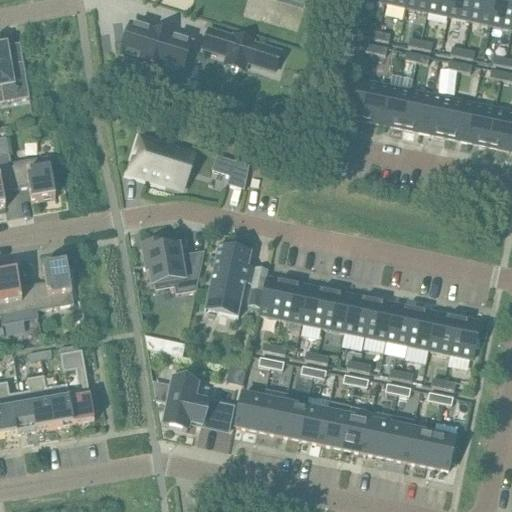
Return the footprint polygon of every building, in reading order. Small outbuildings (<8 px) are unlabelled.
[(270,0),(305,10),(307,0),(270,0)] [(386,0),(385,7),(406,12),(408,0),(386,0)] [(408,0),(406,12),(427,16),(430,0),(408,0)] [(430,0),(427,16),(448,20),(452,0),(430,0)] [(452,0),(448,20),(469,25),(474,0),(452,0)] [(474,0),(469,25),(490,29),(496,0),(474,0)] [(511,0),(496,0),(490,29),(511,34),(511,30),(511,0)] [(131,27),(121,58),(143,65),(142,67),(143,67),(139,80),(155,86),(160,72),(161,73),(162,71),(182,77),(192,47),(172,40),(172,38),(153,32),(152,34),(131,27)] [(209,32),(203,51),(226,59),(230,60),(233,51),(247,56),(244,64),(275,74),(281,55),(253,46),(253,44),(234,38),(234,40),(209,32)] [(367,33),(366,41),(377,43),(379,36),(367,33)] [(379,36),(377,43),(389,46),(390,38),(379,36)] [(409,42),(408,50),(419,52),(421,44),(409,42)] [(421,44),(419,52),(431,55),(433,47),(421,44)] [(364,47),(363,55),(374,57),(376,49),(364,47)] [(0,89),(1,90),(4,105),(30,101),(23,65),(9,68),(6,48),(0,49),(0,89)] [(376,49),(374,57),(386,60),(387,52),(376,49)] [(452,51),(450,59),(462,61),(463,53),(452,51)] [(463,53),(462,61),(473,63),(475,56),(463,53)] [(407,56),(405,64),(417,66),(418,58),(407,56)] [(418,58),(417,66),(428,68),(430,61),(418,58)] [(494,60),(492,68),(504,70),(505,62),(494,60)] [(449,65),(447,72),(459,75),(460,67),(449,65)] [(460,67),(459,75),(470,77),(472,69),(460,67)] [(491,73),(489,81),(501,84),(503,76),(491,73)] [(511,77),(503,76),(501,84),(511,85),(511,77)] [(346,81),(338,119),(360,124),(368,86),(346,81)] [(368,86),(360,124),(382,128),(389,90),(368,86)] [(389,90),(382,128),(403,133),(411,94),(389,90)] [(411,94),(403,133),(424,137),(432,99),(411,94)] [(432,99),(424,137),(445,141),(453,103),(432,99)] [(453,103),(445,141),(466,146),(474,108),(453,103)] [(474,108),(466,146),(487,150),(495,112),(474,108)] [(511,115),(495,112),(487,150),(509,155),(511,140),(511,115)] [(7,140),(0,141),(0,167),(12,165),(7,140)] [(134,161),(130,176),(166,187),(171,174),(184,178),(191,157),(188,156),(188,154),(168,148),(168,149),(141,141),(136,156),(139,157),(137,161),(134,161)] [(55,202),(48,160),(11,167),(16,193),(29,191),(32,206),(55,202)] [(229,180),(226,188),(244,193),(249,169),(234,165),(229,180)] [(16,193),(11,167),(0,168),(0,211),(5,211),(3,195),(16,193)] [(164,246),(142,249),(146,275),(150,275),(152,289),(154,289),(155,294),(175,291),(176,299),(196,295),(204,255),(181,259),(179,249),(177,249),(165,251),(164,247),(164,246)] [(218,249),(204,315),(206,315),(207,310),(238,317),(237,321),(238,322),(245,287),(252,289),(256,272),(249,270),(252,256),(218,249)] [(46,287),(32,289),(37,315),(74,308),(67,267),(43,271),(46,287)] [(17,275),(0,278),(0,316),(1,321),(37,315),(32,289),(19,291),(17,275)] [(260,312),(259,319),(280,324),(288,285),(267,281),(266,281),(263,296),(260,312)] [(288,285),(280,324),(301,328),(309,290),(288,285)] [(309,290),(301,328),(323,332),(330,294),(309,290)] [(251,294),(248,309),(260,312),(263,296),(251,294)] [(330,294),(323,332),(344,337),(352,299),(330,294)] [(352,299),(344,337),(365,341),(373,303),(352,299)] [(373,303),(365,341),(387,346),(394,307),(373,303)] [(394,307),(387,346),(408,350),(416,312),(394,307)] [(416,312),(408,350),(429,355),(437,316),(416,312)] [(437,316),(429,355),(451,359),(458,321),(437,316)] [(458,321),(451,359),(472,363),(480,325),(458,321)] [(183,357),(185,345),(148,339),(146,351),(183,357)] [(264,347),(262,354),(273,357),(275,349),(264,347)] [(78,349),(59,352),(63,376),(76,373),(80,393),(69,395),(67,388),(66,388),(73,428),(94,424),(89,393),(90,393),(85,365),(84,365),(82,354),(79,355),(78,349)] [(275,349),(273,357),(285,359),(287,351),(275,349)] [(52,361),(50,353),(39,355),(40,364),(52,361)] [(40,364),(39,355),(28,357),(29,366),(40,364)] [(306,355),(304,363),(316,366),(317,358),(306,355)] [(317,358),(316,366),(327,368),(329,360),(317,358)] [(260,361),(258,370),(270,372),(272,364),(260,361)] [(272,364),(270,372),(282,374),(284,366),(272,364)] [(348,364),(347,372),(358,374),(360,367),(348,364)] [(360,367),(358,374),(370,377),(371,369),(360,367)] [(302,370),(301,378),(313,381),(314,373),(302,370)] [(314,373),(313,381),(325,383),(326,375),(314,373)] [(391,373),(389,381),(400,383),(402,375),(391,373)] [(402,375),(400,383),(412,386),(414,378),(402,375)] [(345,379),(343,387),(355,390),(357,381),(345,379)] [(52,432),(43,380),(27,383),(29,395),(19,397),(26,436),(52,432)] [(44,380),(43,380),(52,432),(73,428),(66,388),(46,392),(44,380)] [(357,381),(355,390),(367,392),(369,384),(357,381)] [(433,382),(431,390),(443,392),(444,384),(433,382)] [(172,389),(153,385),(156,405),(169,407),(164,430),(187,434),(189,429),(189,427),(217,432),(222,409),(194,403),(197,388),(174,384),(172,389)] [(444,384),(443,392),(454,394),(456,387),(444,384)] [(8,386),(0,387),(0,436),(1,441),(26,436),(19,397),(10,398),(8,386)] [(387,388),(385,396),(397,398),(399,390),(387,388)] [(399,390),(397,398),(409,401),(411,393),(399,390)] [(264,403),(257,435),(278,440),(285,407),(281,407),(283,397),(266,393),(264,403)] [(429,397),(428,405),(439,407),(441,399),(429,397)] [(242,399),(235,431),(257,435),(264,403),(242,399)] [(441,399),(439,407),(451,410),(453,401),(441,399)] [(285,407),(278,440),(299,444),(306,412),(285,407)] [(348,421),(342,453),(363,457),(370,425),(372,415),(350,411),(348,421)] [(306,412),(299,444),(322,449),(329,417),(307,412),(306,412)] [(370,425),(363,457),(384,462),(391,430),(393,420),(372,415),(370,425)] [(329,417),(322,449),(342,453),(348,421),(329,417)] [(391,430),(384,462),(406,466),(412,434),(414,425),(393,420),(391,430)] [(412,434),(406,466),(427,470),(434,438),(412,434)] [(434,438),(427,470),(448,475),(455,443),(434,438)]
